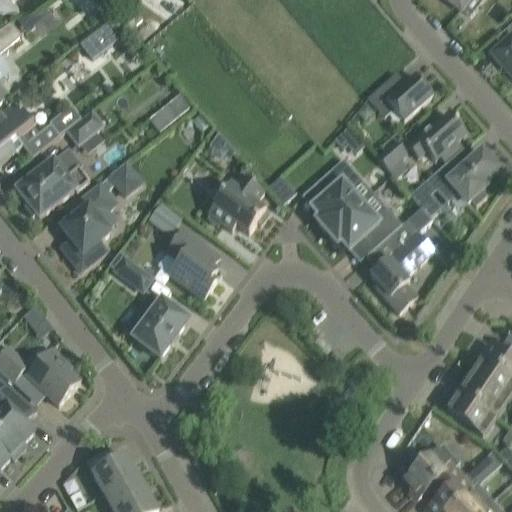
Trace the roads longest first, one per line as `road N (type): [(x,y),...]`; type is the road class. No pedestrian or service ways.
road 1 (residential): [(152,430),(269,287),(294,273),(316,282),(412,386)]
road 2 (residential): [(127,396),(0,233)]
road 3 (residential): [(511,131),(399,0)]
road 4 (residential): [(13,511),(127,396)]
road 5 (residential): [(383,511),(363,488),(364,460),(412,386)]
road 6 (residential): [(412,386),(495,267)]
